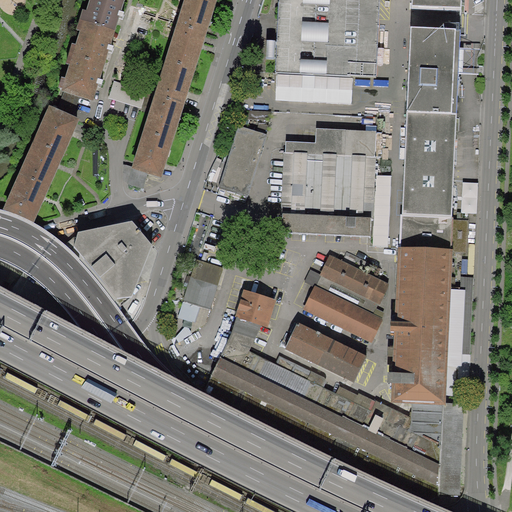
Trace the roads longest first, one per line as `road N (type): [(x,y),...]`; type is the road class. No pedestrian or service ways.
road 1 (motorway): [(425,511),(176,391),(73,268),(44,242),(0,222)]
road 2 (tertiary): [(479,511),(497,0)]
road 3 (motorway): [(406,511),(0,309)]
road 4 (motorway): [(0,246),(61,287),(146,401),(188,442),(316,511)]
road 5 (unclassified): [(439,511),(185,392),(162,361),(151,306)]
road 6 (motorway): [(0,342),(332,511)]
road 7 (unknown): [(496,23),(396,19),(391,243)]
road 8 (unknown): [(391,243),(385,352),(293,307)]
road 9 (tertiary): [(184,198),(246,0)]
road 10 (tertiary): [(0,305),(91,347),(124,337),(151,306)]
road 11 (unknown): [(64,105),(102,123),(133,18)]
road 12 (unknown): [(293,307),(322,245),(391,243)]
road 13 (residential): [(55,232),(184,198)]
